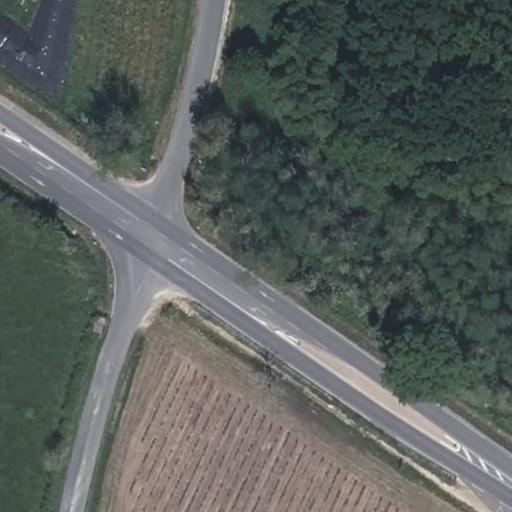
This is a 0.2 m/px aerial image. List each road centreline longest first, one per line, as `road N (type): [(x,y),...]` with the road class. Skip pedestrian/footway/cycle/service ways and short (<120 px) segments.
road 1 (primary): [(511,479),(152,237)]
road 2 (unclassified): [(152,237),(78,511)]
road 3 (unclassified): [(218,0),(194,117),(152,237)]
road 4 (primary): [(152,237),(0,131)]
